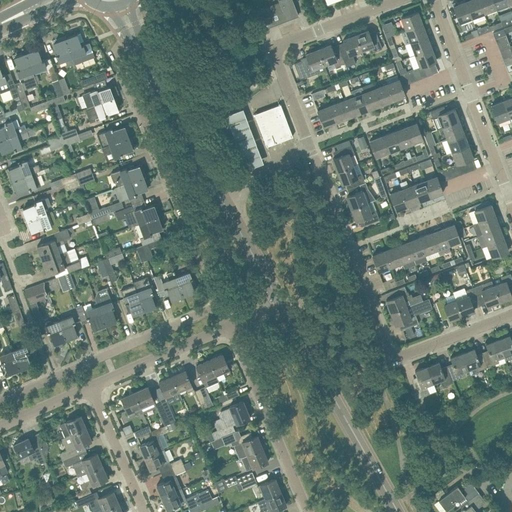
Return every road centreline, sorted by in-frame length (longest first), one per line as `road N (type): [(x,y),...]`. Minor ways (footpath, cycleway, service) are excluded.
road 1 (residential): [(511,315),(390,360),(285,82),(273,47),(401,0)]
road 2 (tertiary): [(280,301),(137,40)]
road 3 (unclassified): [(220,305),(115,56),(137,40)]
road 4 (tertiary): [(396,511),(280,301)]
road 5 (unclassified): [(220,305),(0,398)]
road 6 (residential): [(511,202),(436,0)]
road 7 (unclassified): [(308,511),(229,326)]
road 8 (unclassified): [(92,387),(229,326)]
road 9 (unclassified): [(145,511),(92,387)]
